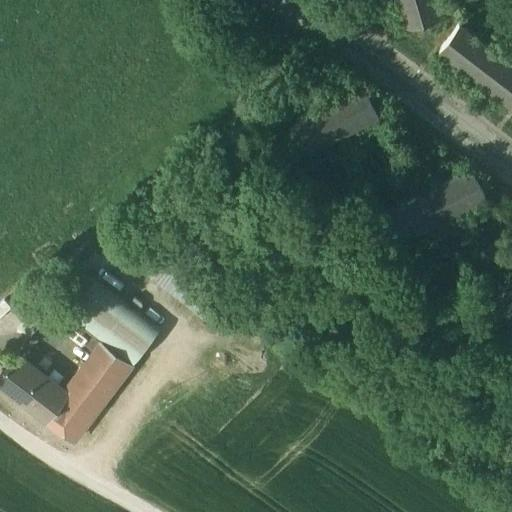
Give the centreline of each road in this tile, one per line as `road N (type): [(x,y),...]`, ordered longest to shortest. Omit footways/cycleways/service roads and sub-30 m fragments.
road 1 (residential): [(303,0),(511,164)]
road 2 (track): [(0,416),(145,511)]
